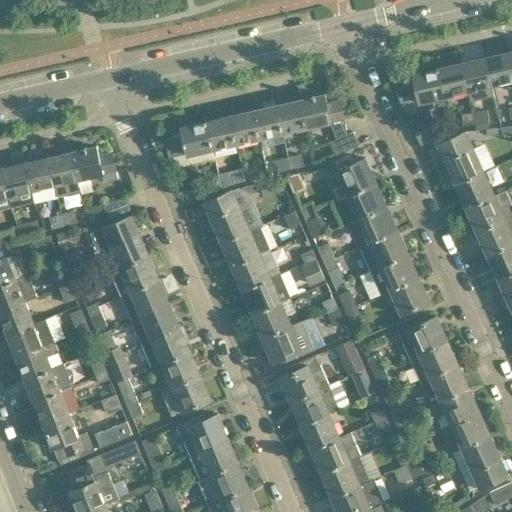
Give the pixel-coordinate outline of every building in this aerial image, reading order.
[(511,63),(509,52),(486,58),(492,84),(511,79),(511,63)] [(486,58),(462,63),(469,90),(471,101),(495,95),(492,84),(486,58)] [(469,90),(462,63),(439,68),(445,95),(469,90)] [(445,95),(439,68),(439,67),(436,68),(436,69),(414,74),(417,83),(400,87),(404,103),(408,103),(410,111),(423,108),(422,100),(445,95)] [(348,135),(340,101),(328,104),(325,95),(301,100),(307,126),(330,120),(332,129),(336,140),(348,135)] [(307,126),(301,100),(277,106),(283,131),(307,126)] [(283,131),(277,106),(254,111),(260,137),(283,131)] [(489,110),(477,111),(478,117),(475,118),(476,123),(477,123),(478,129),(491,128),(489,110)] [(260,137),(254,111),(231,116),(237,142),(260,137)] [(478,117),(477,111),(463,113),(465,125),(476,123),(475,118),(478,117)] [(237,142),(231,116),(207,121),(213,147),(237,142)] [(215,156),(213,147),(207,121),(207,122),(206,120),(204,120),(204,122),(182,127),(184,136),(167,140),(171,157),(174,156),(177,166),(215,156)] [(443,134),(438,123),(414,134),(419,145),(443,134)] [(504,136),(511,132),(511,124),(500,126),(504,136)] [(336,140),(332,142),(337,154),(359,144),(353,132),(348,135),(336,140)] [(482,172),(465,132),(442,143),(449,158),(448,159),(458,183),(482,172)] [(99,156),(97,147),(87,149),(87,147),(84,148),(84,149),(73,152),(79,179),(103,173),(105,181),(118,178),(113,153),(99,156)] [(79,179),(73,152),(49,157),(55,184),(57,196),(68,194),(66,182),(79,179)] [(302,153),(291,156),(293,162),(289,163),(291,168),(304,164),(302,153)] [(293,162),(291,156),(277,160),(279,171),(291,168),(289,163),(293,162)] [(55,184),(49,157),(26,163),(32,190),(55,184)] [(375,183),(364,159),(352,164),(348,157),(336,162),(345,183),(333,189),(338,199),(375,183)] [(32,190),(26,163),(2,168),(8,195),(10,207),(22,205),(19,192),(32,190)] [(255,165),(241,169),(242,174),(245,174),(246,179),(258,176),(255,165)] [(242,174),(241,169),(230,171),(232,183),(246,179),(245,174),(242,174)] [(299,172),(288,175),(295,192),(306,187),(299,172)] [(493,195),(482,172),(458,183),(469,206),(493,195)] [(208,179),(207,180),(184,189),(189,201),(213,191),(208,179)] [(282,179),(261,184),(264,196),(285,191),(282,179)] [(385,207),(375,183),(338,199),(336,200),(347,224),(385,207)] [(505,189),(493,195),(469,206),(480,230),(504,219),(499,209),(511,203),(505,189)] [(248,229),(231,190),(208,200),(215,216),(213,217),(224,241),(249,230),(248,229)] [(125,198),(104,207),(109,218),(130,209),(125,198)] [(313,202),(302,207),(308,220),(319,215),(313,202)] [(396,230),(385,207),(347,224),(357,246),(359,245),(359,247),(396,230)] [(296,210),(286,214),(291,227),(302,223),(296,210)] [(76,223),(73,211),(60,214),(62,220),(65,220),(66,225),(76,223)] [(62,220),(60,214),(48,217),(51,229),(66,225),(65,220),(62,220)] [(511,215),(504,219),(480,230),(491,254),(511,244),(511,215)] [(147,256),(130,216),(90,234),(97,250),(104,247),(114,271),(147,256)] [(38,220),(24,223),(26,229),(28,229),(29,234),(40,231),(38,220)] [(26,229),(24,223),(12,226),(15,238),(29,234),(28,229),(26,229)] [(259,225),(248,229),(249,230),(224,241),(234,265),(270,249),(259,225)] [(56,233),(63,249),(78,242),(71,227),(56,233)] [(407,254),(396,230),(359,247),(370,270),(370,269),(381,264),(382,265),(407,254)] [(50,233),(33,241),(38,251),(54,244),(50,233)] [(9,236),(0,239),(0,284),(16,278),(7,256),(15,253),(9,236)] [(330,242),(319,246),(325,259),(330,257),(329,255),(335,252),(330,242)] [(511,244),(491,254),(501,277),(511,272),(511,244)] [(244,289),(280,273),(270,249),(234,265),(244,289)] [(303,253),(306,262),(308,267),(314,265),(313,262),(318,260),(313,249),(303,253)] [(341,266),(335,252),(329,255),(330,257),(325,259),(330,270),(341,266)] [(417,278),(407,254),(382,265),(381,264),(370,269),(381,293),(392,288),(392,289),(417,278)] [(157,280),(147,256),(114,271),(110,272),(120,295),(133,290),(134,290),(157,280)] [(326,278),(324,273),(318,260),(313,262),(314,265),(308,267),(306,262),(301,265),(310,285),(326,278)] [(281,272),(280,273),(244,289),(254,313),(280,302),(279,301),(291,295),(281,272)] [(511,272),(501,277),(511,301),(511,272)] [(37,296),(28,274),(16,278),(0,284),(0,310),(0,311),(25,301),(37,296)] [(66,274),(55,279),(61,292),(66,290),(65,287),(71,285),(66,274)] [(428,302),(417,278),(392,289),(403,313),(428,302)] [(168,304),(157,280),(134,290),(133,290),(120,295),(131,319),(143,314),(144,315),(168,304)] [(76,298),(71,285),(65,287),(66,290),(61,292),(65,303),(76,298)] [(351,289),(340,294),(345,307),(351,304),(350,302),(355,300),(351,289)] [(334,297),(323,301),(329,314),(334,312),(333,310),(339,308),(334,297)] [(351,304),(345,307),(350,318),(361,313),(355,300),(350,302),(351,304)] [(33,324),(25,301),(0,311),(9,333),(33,324)] [(97,302),(86,307),(92,320),(97,318),(96,316),(102,313),(97,302)] [(290,326),(280,302),(254,313),(265,337),(290,326)] [(178,328),(168,304),(144,315),(143,314),(131,319),(142,343),(178,328)] [(344,321),(339,308),(333,310),(334,312),(329,314),(334,325),(344,321)] [(80,309),(70,314),(76,327),(81,325),(80,322),(85,320),(80,309)] [(107,326),(102,313),(96,316),(97,318),(92,320),(97,331),(107,326)] [(434,317),(410,328),(398,333),(408,357),(445,341),(434,317)] [(54,341),(46,319),(33,324),(9,333),(18,355),(42,346),(50,343),(50,342),(54,341)] [(90,333),(85,320),(80,322),(81,325),(76,327),(80,338),(90,333)] [(315,348),(303,320),(290,326),(265,337),(275,361),(281,359),(283,363),(315,348)] [(188,352),(178,328),(142,343),(142,344),(141,344),(149,364),(150,364),(151,367),(164,361),(164,362),(188,352)] [(352,338),(335,345),(341,359),(358,352),(352,338)] [(51,368),(46,356),(58,351),(54,341),(50,342),(50,343),(42,346),(18,355),(27,378),(51,368)] [(456,365),(445,341),(408,357),(412,367),(419,380),(430,375),(431,376),(456,365)] [(118,354),(122,352),(120,346),(105,352),(109,363),(115,361),(116,363),(121,361),(118,354)] [(132,375),(122,352),(118,354),(121,361),(116,363),(115,361),(109,363),(115,376),(117,383),(128,378),(127,377),(132,375)] [(198,375),(188,352),(164,362),(174,385),(174,386),(198,375)] [(378,353),(367,358),(373,371),(378,369),(377,365),(382,363),(378,353)] [(99,355),(88,359),(93,370),(98,368),(99,370),(104,368),(99,355)] [(292,400),(328,384),(315,356),(286,368),(288,373),(282,376),(292,400)] [(388,377),(382,363),(377,365),(378,369),(373,371),(377,382),(388,377)] [(467,388),(456,365),(431,376),(441,399),(467,388)] [(59,391),(51,368),(27,378),(36,400),(59,391)] [(109,379),(104,368),(99,370),(98,368),(93,370),(98,383),(109,379)] [(365,368),(355,373),(365,397),(376,392),(372,384),(365,368)] [(208,400),(198,375),(174,386),(174,385),(161,391),(171,415),(208,400)] [(138,402),(132,388),(128,378),(117,383),(126,404),(132,402),(133,404),(138,402)] [(338,409),(328,384),(292,400),(302,424),(328,413),(329,413),(338,409)] [(477,412),(467,388),(441,399),(428,405),(433,416),(435,415),(440,427),(441,428),(452,423),(477,412)] [(68,413),(59,391),(36,400),(45,422),(68,413)] [(115,394),(102,399),(107,412),(120,407),(115,394)] [(399,401),(388,406),(394,419),(400,417),(399,414),(404,412),(399,401)] [(142,413),(138,402),(133,404),(132,402),(126,404),(132,417),(142,413)] [(383,408),(372,413),(378,426),(383,424),(382,421),(387,419),(383,408)] [(413,433),(404,412),(399,414),(400,417),(394,419),(402,437),(413,433)] [(488,436),(477,412),(452,423),(441,428),(440,427),(439,428),(450,453),(452,452),(463,447),(488,436)] [(77,436),(68,413),(45,422),(59,458),(91,445),(86,433),(77,436)] [(339,437),(339,436),(329,413),(328,413),(302,424),(313,448),(339,437)] [(226,439),(215,415),(205,419),(202,414),(176,426),(189,455),(226,439)] [(396,440),(387,419),(382,421),(383,424),(378,426),(386,444),(396,440)] [(126,421),(96,434),(101,447),(132,435),(126,421)] [(323,472),(358,456),(360,455),(349,431),(339,436),(339,437),(313,448),(323,472)] [(507,476),(488,436),(463,447),(452,452),(470,492),(507,476)] [(236,463),(226,439),(189,455),(200,479),(211,474),(236,463)] [(113,484),(108,470),(115,468),(113,463),(140,453),(135,440),(86,459),(88,464),(73,470),(79,486),(70,489),(79,511),(86,511),(105,505),(105,503),(118,498),(113,484)] [(159,452),(148,457),(154,471),(165,466),(159,452)] [(370,480),(358,456),(323,472),(333,496),(359,485),(370,480)] [(426,456),(416,460),(422,474),(432,469),(426,456)] [(422,474),(416,460),(403,466),(406,472),(409,471),(411,478),(422,474)] [(247,487),(236,463),(211,474),(200,479),(210,503),(247,487)] [(406,472),(403,466),(394,470),(400,483),(411,478),(409,471),(406,472)] [(374,478),(370,480),(359,485),(333,496),(339,511),(360,511),(369,508),(384,502),(374,478)] [(172,483),(161,488),(165,499),(171,497),(172,499),(177,497),(172,483)] [(511,484),(511,483),(489,493),(495,504),(511,496),(511,484)] [(254,511),(257,511),(247,487),(210,503),(214,511),(217,511),(226,509),(227,511),(254,511)] [(156,490),(144,495),(150,508),(156,506),(155,503),(160,501),(156,490)] [(183,511),(177,497),(172,499),(171,497),(165,499),(170,511),(183,511)] [(164,511),(160,501),(155,503),(156,506),(150,508),(151,511),(164,511)]
